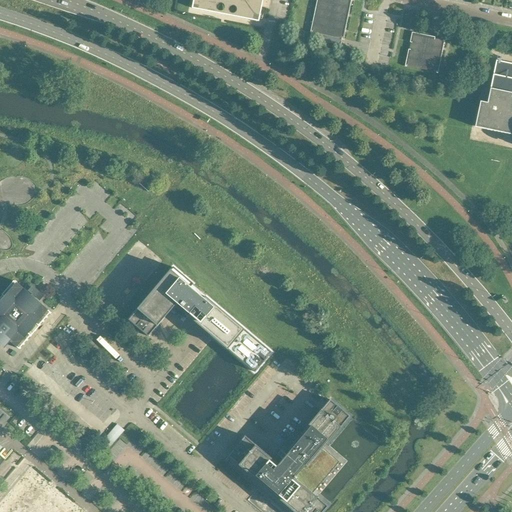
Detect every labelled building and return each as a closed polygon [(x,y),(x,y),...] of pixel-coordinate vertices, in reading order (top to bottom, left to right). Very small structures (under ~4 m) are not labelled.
[(259,22),(263,0),(193,0),(192,9),(259,22)] [(318,1),(316,9),(332,12),(334,4),(318,1)] [(348,15),(349,7),(334,4),(332,12),(348,15)] [(316,9),(315,17),(330,20),(332,12),(316,9)] [(346,23),(348,15),(332,12),(330,20),(346,23)] [(329,28),(330,20),(315,17),(313,25),(329,28)] [(344,31),(346,23),(330,20),(329,28),(344,31)] [(313,25),(311,32),(312,33),(327,36),(329,28),(313,25)] [(329,28),(327,36),(333,37),(340,39),(342,39),(343,39),(344,31),(329,28)] [(312,33),(311,39),(332,44),(333,37),(327,36),(312,33)] [(413,34),(411,42),(427,45),(428,37),(413,34)] [(333,37),(332,44),(340,45),(342,39),(340,39),(333,37)] [(428,37),(427,45),(442,49),(444,41),(428,37)] [(411,42),(409,50),(425,53),(427,45),(411,42)] [(427,45),(425,53),(441,57),(442,49),(427,45)] [(409,50),(408,58),(423,61),(425,53),(409,50)] [(425,53),(423,61),(439,64),(441,57),(425,53)] [(406,66),(409,67),(422,69),(423,61),(408,58),(406,66)] [(423,61),(422,69),(437,72),(439,64),(423,61)] [(511,63),(497,61),(488,103),(480,102),(475,127),(482,129),(511,135),(511,63)] [(272,352),(205,296),(203,299),(190,287),(193,284),(173,267),(129,320),(149,336),(177,302),(181,305),(175,312),(181,317),(187,310),(190,313),(188,315),(255,372),(272,352)] [(49,316),(52,313),(27,292),(15,281),(2,297),(0,298),(0,344),(2,346),(8,339),(20,349),(38,329),(40,326),(49,316)] [(311,492),(336,462),(322,449),(350,416),(330,399),(330,400),(311,421),(288,449),(290,451),(288,454),(282,449),(277,455),(283,460),(279,464),(245,436),(228,455),(229,456),(294,511),(323,511),(328,506),(311,492)] [(108,452),(125,432),(117,425),(101,445),(108,452)]
